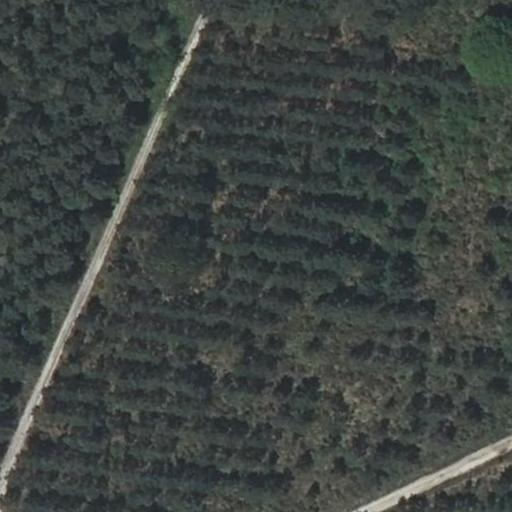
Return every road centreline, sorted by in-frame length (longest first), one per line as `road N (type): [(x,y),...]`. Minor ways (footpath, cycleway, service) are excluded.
road 1 (track): [(210,0),(0,487)]
road 2 (track): [(511,54),(202,18)]
road 3 (track): [(374,511),(511,447)]
